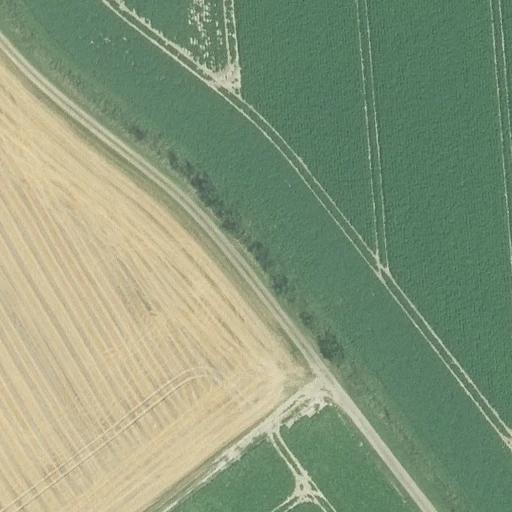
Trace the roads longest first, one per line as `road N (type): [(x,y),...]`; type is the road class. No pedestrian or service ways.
road 1 (track): [(327,382),(219,233),(93,129),(0,35)]
road 2 (track): [(160,511),(327,382)]
road 3 (track): [(428,511),(327,382)]
